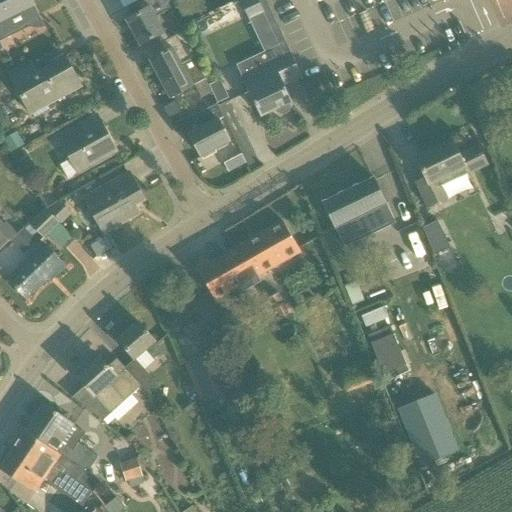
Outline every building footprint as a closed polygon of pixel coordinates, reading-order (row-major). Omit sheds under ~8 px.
[(0,38),(40,19),(40,18),(34,5),(31,0),(0,0),(0,50),(2,49),(0,44),(0,38)] [(171,8),(167,0),(144,0),(149,8),(126,21),(140,46),(164,32),(156,17),(171,8)] [(239,0),(250,24),(266,16),(258,0),(239,0)] [(206,79),(182,32),(161,44),(166,53),(150,61),(170,98),(193,86),(206,79)] [(289,103),(291,102),(283,85),(301,76),(290,52),(242,75),(261,116),(275,110),(278,112),(281,114),(285,113),(288,111),(289,107),(289,103)] [(9,73),(34,119),(51,111),(48,105),(81,87),(66,59),(37,74),(31,62),(9,73)] [(217,104),(203,111),(192,117),(198,129),(189,134),(200,153),(228,138),(218,120),(224,117),(217,104)] [(67,180),(78,174),(117,152),(104,127),(87,137),(80,125),(58,137),(71,160),(60,166),(67,180)] [(17,132),(4,140),(11,153),(24,146),(17,132)] [(488,166),(487,164),(478,146),(459,155),(452,140),(416,158),(426,179),(416,184),(428,208),(449,198),(444,187),(467,176),(488,166)] [(231,159),(224,162),(229,172),(235,168),(231,159)] [(84,198),(104,233),(139,214),(139,213),(136,214),(132,207),(144,200),(129,173),(84,198)] [(372,179),(326,202),(326,201),(323,202),(324,205),(325,205),(335,227),(336,229),(337,229),(345,247),(395,223),(386,205),(387,205),(386,202),(385,202),(375,180),(374,178),(372,179)] [(59,200),(48,212),(60,223),(71,211),(59,200)] [(60,223),(44,208),(29,224),(44,239),(60,223)] [(434,256),(449,249),(437,221),(422,228),(434,256)] [(5,222),(2,225),(0,222),(0,246),(1,248),(16,235),(5,222)] [(300,252),(283,222),(198,271),(215,301),(300,252)] [(421,241),(392,254),(399,270),(428,257),(421,241)] [(27,300),(52,275),(54,278),(66,267),(44,244),(7,279),(27,300)] [(284,303),(279,293),(267,300),(273,310),(274,309),(279,317),(288,311),(283,303),(284,303)] [(156,343),(139,322),(118,341),(135,360),(146,351),(154,360),(163,352),(155,343),(156,343)] [(395,334),(375,338),(383,374),(404,370),(395,334)] [(212,351),(184,362),(200,403),(204,401),(228,391),(212,351)] [(102,421),(132,395),(141,386),(128,372),(117,359),(108,367),(99,358),(77,378),(85,386),(72,398),(102,421)] [(346,393),(376,381),(367,358),(337,369),(346,393)] [(128,372),(141,386),(147,393),(157,384),(138,363),(128,372)] [(43,404),(25,431),(87,473),(98,456),(78,443),(85,433),(73,425),(43,404)] [(25,431),(0,468),(0,469),(35,493),(46,478),(66,492),(84,505),(100,482),(87,473),(25,431)] [(134,458),(118,464),(126,485),(142,479),(134,458)]
